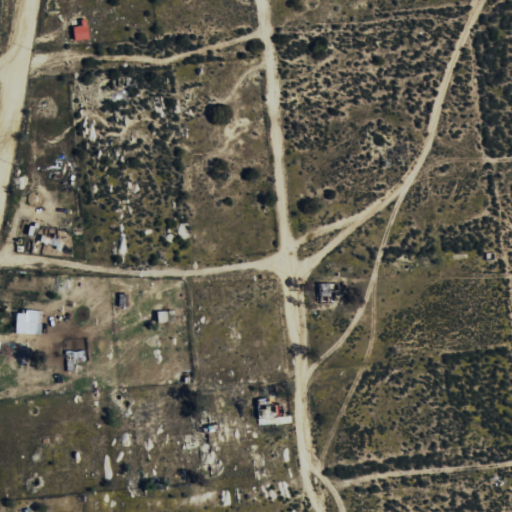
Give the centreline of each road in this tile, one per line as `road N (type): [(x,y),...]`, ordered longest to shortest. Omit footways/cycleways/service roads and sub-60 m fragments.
road 1 (residential): [(261,0),(304,475),(316,511)]
road 2 (residential): [(27,0),(0,152)]
